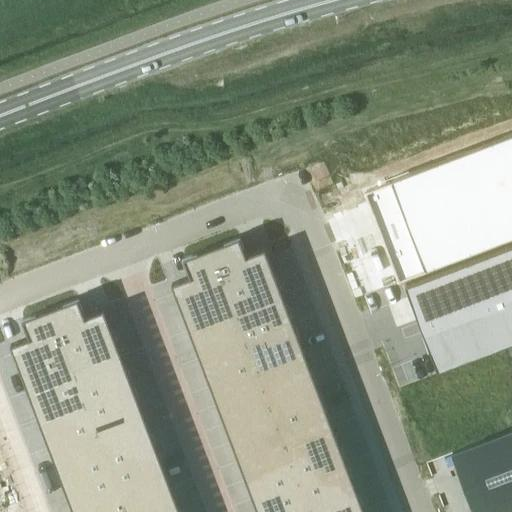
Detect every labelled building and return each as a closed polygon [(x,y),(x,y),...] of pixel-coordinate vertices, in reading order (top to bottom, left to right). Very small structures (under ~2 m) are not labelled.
[(422,247),(393,258),(401,280),(511,238),(511,134),(396,177),(421,243),(422,247)] [(240,235),(212,245),(223,274),(270,257),(266,246),(247,254),(240,235)] [(511,242),(406,283),(438,369),(511,340),(511,242)] [(191,275),(172,282),(176,292),(223,274),(212,245),(184,256),(191,275)] [(270,257),(223,274),(237,312),(284,294),(270,257)] [(223,274),(176,292),(191,330),(237,312),(223,274)] [(284,294),(237,312),(248,340),(295,322),(284,294)] [(79,296),(51,307),(62,335),(109,318),(105,308),(86,315),(79,296)] [(30,336),(12,343),(15,353),(62,335),(51,307),(23,317),(30,336)] [(237,312),(191,330),(201,358),(248,340),(237,312)] [(109,318),(62,335),(76,373),(123,355),(109,318)] [(295,322),(248,340),(259,368),(305,350),(295,322)] [(62,335),(15,353),(30,391),(76,373),(62,335)] [(248,340),(201,358),(212,386),(259,368),(248,340)] [(305,350),(259,368),(266,387),(273,405),(319,388),(305,350)] [(511,377),(503,354),(440,379),(464,440),(511,421),(511,377)] [(123,355),(76,373),(87,401),(134,383),(123,355)] [(259,368),(212,386),(219,404),(266,387),(259,368)] [(76,373),(30,391),(40,419),(87,401),(76,373)] [(134,383),(87,401),(98,429),(144,411),(134,383)] [(266,387),(219,404),(226,423),(273,405),(266,387)] [(319,388),(273,405),(280,424),(287,443),(334,425),(319,388)] [(87,401),(40,419),(51,447),(98,429),(87,401)] [(273,405),(226,423),(233,442),(280,424),(273,405)] [(144,411),(98,429),(112,466),(158,449),(144,411)] [(280,424),(233,442),(240,460),(287,443),(280,424)] [(334,425),(287,443),(294,461),(301,480),(348,462),(334,425)] [(98,429),(51,447),(65,484),(112,466),(98,429)] [(511,429),(453,452),(473,445),(498,511),(501,511),(511,508),(511,429)] [(287,443),(240,460),(247,479),(294,461),(287,443)] [(158,449),(112,466),(126,504),(173,486),(158,449)] [(294,461),(247,479),(254,498),(301,480),(294,461)] [(348,462),(301,480),(312,508),(358,491),(348,462)] [(112,466),(65,484),(75,511),(104,511),(126,504),(112,466)] [(301,480),(254,498),(259,511),(301,511),(312,508),(301,480)] [(182,511),(173,486),(126,504),(129,511),(182,511)] [(366,511),(358,491),(312,508),(313,511),(366,511)]
